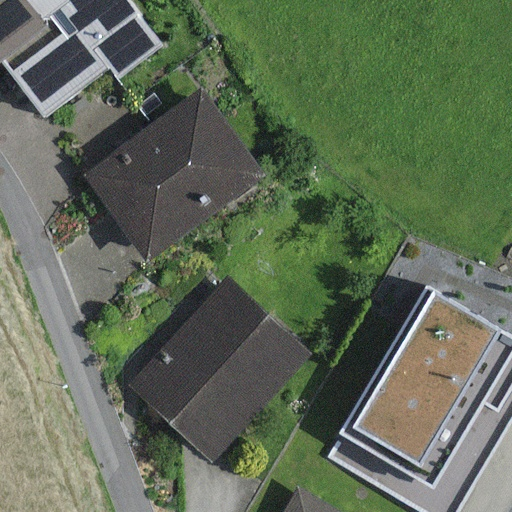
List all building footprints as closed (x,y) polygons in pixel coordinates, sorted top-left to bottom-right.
[(0,0),(0,63),(2,62),(44,117),(108,68),(118,81),(165,44),(130,0),(0,0)] [(267,178),(203,89),(85,175),(149,264),(267,178)] [(215,464),(315,354),(229,276),(129,386),(215,464)] [(417,511),(459,511),(511,422),(511,336),(429,288),(328,460),(417,511)] [(340,511),(299,488),(284,511),(340,511)]
